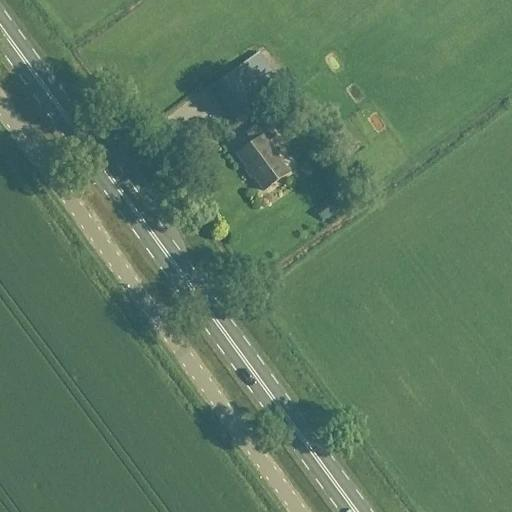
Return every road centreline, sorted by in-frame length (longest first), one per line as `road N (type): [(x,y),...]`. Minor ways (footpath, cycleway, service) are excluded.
road 1 (primary): [(356,511),(0,28)]
road 2 (unclassified): [(298,511),(0,107)]
